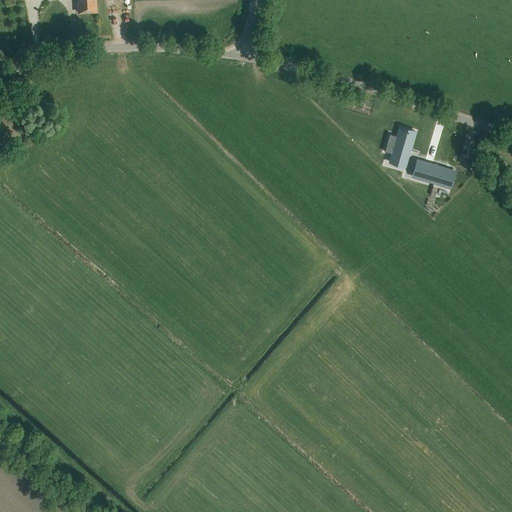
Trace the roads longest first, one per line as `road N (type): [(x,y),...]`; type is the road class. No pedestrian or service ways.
road 1 (unclassified): [(239,55),(511,135)]
road 2 (unclassified): [(0,71),(70,50),(239,55)]
